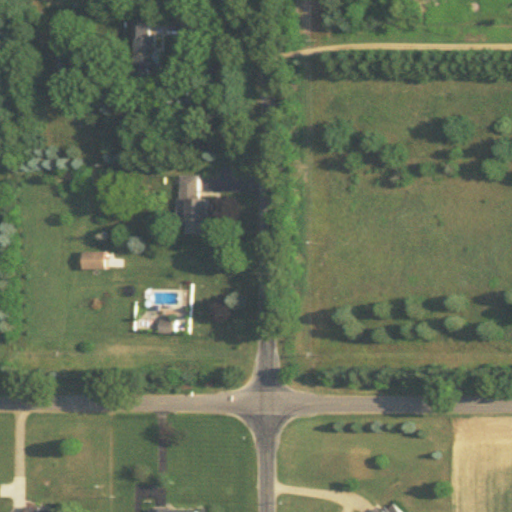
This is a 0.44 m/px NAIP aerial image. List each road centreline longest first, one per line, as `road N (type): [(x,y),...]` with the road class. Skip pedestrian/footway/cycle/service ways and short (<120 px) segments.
road 1 (residential): [(267,0),(264,511)]
road 2 (residential): [(0,399),(511,402)]
